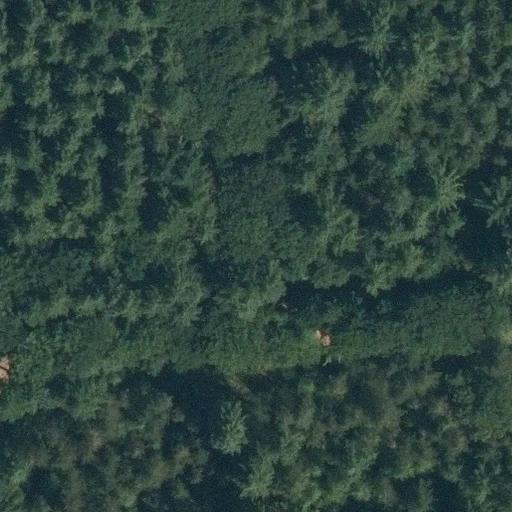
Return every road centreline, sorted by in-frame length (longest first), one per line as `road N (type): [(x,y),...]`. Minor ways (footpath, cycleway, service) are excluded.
road 1 (track): [(0,255),(511,230)]
road 2 (track): [(0,323),(511,300)]
road 3 (track): [(271,241),(196,0)]
